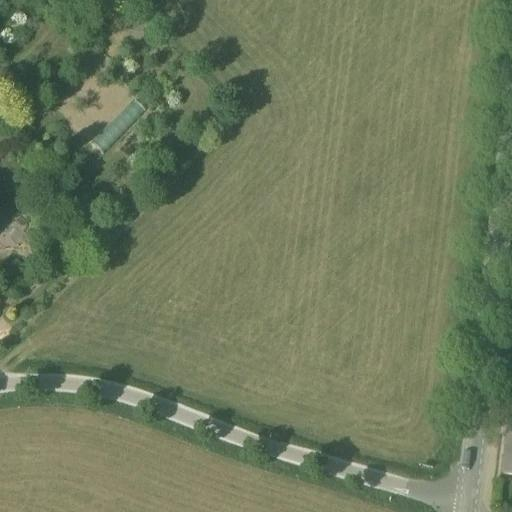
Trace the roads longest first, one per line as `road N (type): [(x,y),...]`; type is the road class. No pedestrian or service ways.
road 1 (unclassified): [(468,502),(310,461),(121,394),(0,384)]
road 2 (secondary): [(468,502),(511,132)]
